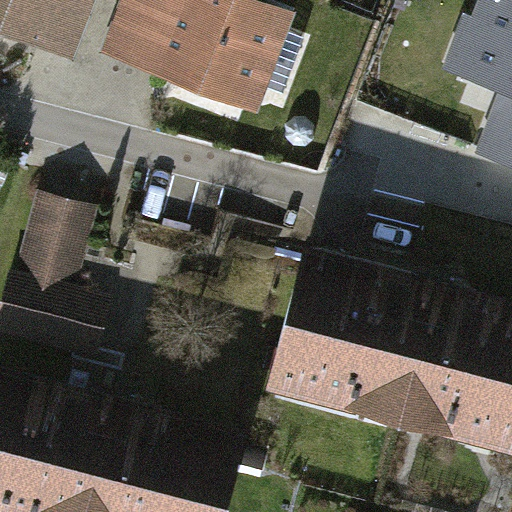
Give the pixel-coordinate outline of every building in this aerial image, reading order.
[(93,0),(0,0),(0,24),(73,53),(93,0)] [(294,4),(283,0),(118,0),(101,47),(257,105),(294,4)] [(511,0),(474,0),(471,9),(462,6),(443,57),(498,78),(473,145),(511,159),(511,0)] [(99,200),(37,184),(16,264),(8,262),(0,294),(0,328),(96,354),(113,291),(77,282),(99,200)] [(511,443),(511,287),(301,233),(263,380),(511,443)] [(0,509),(11,511),(218,511),(243,418),(0,353),(0,509)]
